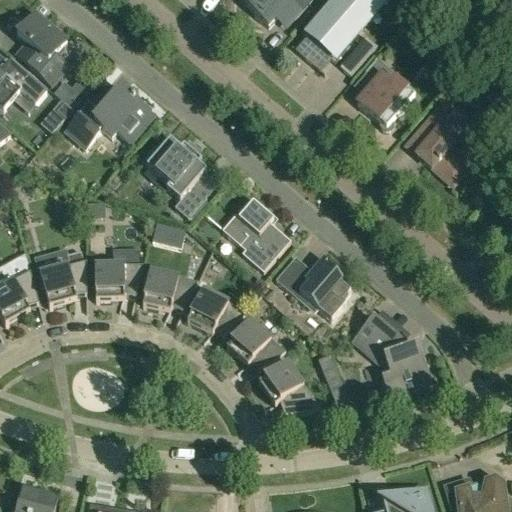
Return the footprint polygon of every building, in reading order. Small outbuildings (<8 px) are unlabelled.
[(313,2),(311,0),(241,0),(240,2),(250,10),(248,13),(269,31),(284,12),(295,22),(313,2)] [(385,0),(339,0),(318,24),(316,22),(302,38),(306,41),(295,54),(320,75),(331,63),(335,66),(349,50),(342,44),(348,38),(351,40),(385,0)] [(14,36),(27,48),(17,60),(51,90),(64,75),(51,64),(67,46),(46,27),(47,20),(41,22),(35,18),(28,26),(20,29),(14,36)] [(366,40),(340,71),(350,80),(377,49),(366,40)] [(397,80),(381,65),(377,62),(365,75),(376,85),(357,107),(379,126),(379,129),(379,130),(380,132),(381,133),(382,134),(384,135),(385,135),(387,135),(389,135),(390,134),(392,132),(393,130),(393,128),(393,125),(415,100),(395,83),(397,80)] [(35,110),(47,96),(14,68),(4,80),(0,77),(0,117),(1,119),(20,97),(35,110)] [(64,86),(62,88),(54,98),(61,104),(66,108),(73,114),(82,105),(84,102),(72,92),(64,86)] [(150,117),(153,114),(140,102),(137,106),(123,94),(101,120),(89,109),(66,135),(86,152),(102,134),(112,143),(117,137),(130,147),(153,120),(150,117)] [(58,116),(65,122),(72,114),(64,108),(58,116)] [(439,112),(408,148),(418,157),(417,159),(453,190),(466,175),(446,158),(446,155),(456,143),(459,143),(467,149),(475,140),(467,123),(456,113),(449,121),(439,112)] [(0,130),(0,149),(10,139),(0,130)] [(160,155),(154,151),(142,165),(147,170),(147,171),(160,182),(161,182),(170,190),(167,193),(180,205),(175,212),(188,223),(206,202),(193,191),(206,175),(197,167),(202,162),(183,146),(179,151),(170,143),(160,155)] [(263,277),(291,245),(271,228),(274,224),(253,206),(239,222),(236,219),(222,235),(245,255),(242,258),(263,277)] [(88,220),(105,220),(105,207),(88,207),(88,220)] [(165,249),(170,231),(157,228),(153,246),(165,249)] [(76,300),(87,299),(86,266),(83,267),(80,255),(66,259),(64,259),(68,271),(39,279),(39,280),(41,280),(50,313),(77,305),(76,300)] [(343,284),(325,268),(316,279),(295,261),(276,284),(305,310),(309,306),(331,325),(346,308),(342,305),(351,296),(341,287),(343,284)] [(136,302),(143,270),(94,271),(94,272),(95,272),(96,306),(125,306),(125,300),(136,302)] [(30,276),(7,289),(0,277),(0,320),(6,331),(31,317),(28,311),(39,308),(30,276)] [(150,278),(143,311),(171,318),(172,312),(183,317),(183,315),(193,295),(197,287),(149,276),(149,278),(150,278)] [(266,286),(260,281),(257,284),(253,289),(259,295),(262,291),(266,286)] [(198,306),(203,297),(201,296),(195,293),(193,295),(183,315),(191,319),(198,306)] [(198,306),(187,327),(213,340),(216,335),(224,342),(246,317),(202,295),(201,296),(203,297),(198,306)] [(355,344),(377,363),(389,373),(391,379),(383,382),(389,400),(415,391),(413,386),(429,380),(418,350),(410,353),(373,322),(355,344)] [(249,327),(227,353),(248,372),(252,368),(259,377),(286,358),(248,326),(249,327)] [(286,368),(259,388),(275,411),(280,408),(285,420),(322,416),(286,366),(285,367),(286,368)] [(336,370),(322,375),(331,395),(338,414),(353,412),(344,390),(342,386),(336,370)] [(511,511),(511,509),(509,502),(506,501),(504,488),(495,482),(485,485),(483,492),(479,491),(473,493),(468,482),(444,490),(450,511),(511,511)] [(55,511),(58,502),(23,492),(18,511),(16,511),(15,511),(55,511)] [(384,511),(429,511),(429,510),(424,511),(422,502),(412,504),(411,499),(383,506),(384,511)]
